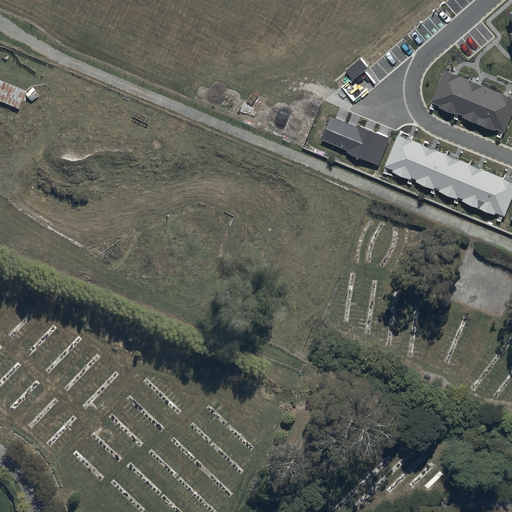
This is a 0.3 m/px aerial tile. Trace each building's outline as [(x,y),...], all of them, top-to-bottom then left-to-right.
[(346,72),(353,80),(368,68),(361,60),(346,72)] [(495,129),(504,133),(511,114),(511,98),(444,71),(430,102),(439,106),(439,107),(457,115),(458,113),(463,115),(462,117),(495,131),(495,129)] [(26,91),(0,79),(0,101),(19,109),(26,91)] [(346,153),(379,166),(390,138),(358,126),(358,128),(330,117),(321,140),(347,151),(346,153)] [(511,181),(397,135),(384,167),(393,170),(392,172),(410,180),(411,177),(416,179),(415,182),(433,189),(434,187),(439,189),(438,192),(456,199),(457,196),(463,199),(462,201),(495,215),(496,213),(504,217),(511,198),(511,181)] [(21,247),(2,238),(0,242),(0,246),(18,254),(21,247)]
